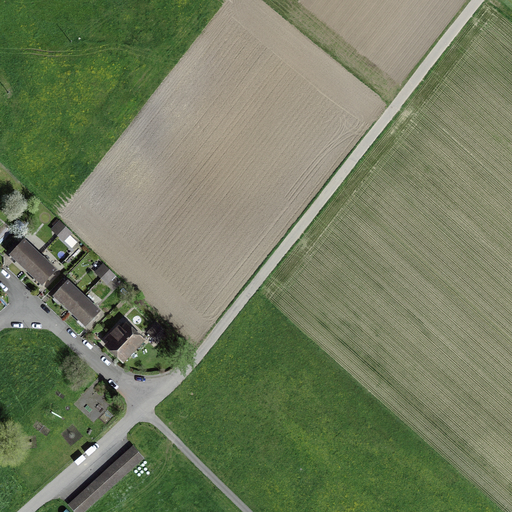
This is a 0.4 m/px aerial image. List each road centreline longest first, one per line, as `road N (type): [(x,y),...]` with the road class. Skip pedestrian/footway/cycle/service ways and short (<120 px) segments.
road 1 (residential): [(141,410),(198,355),(479,0)]
road 2 (residential): [(24,311),(57,326),(141,410)]
road 3 (residential): [(25,511),(141,410)]
road 4 (track): [(141,410),(248,511)]
